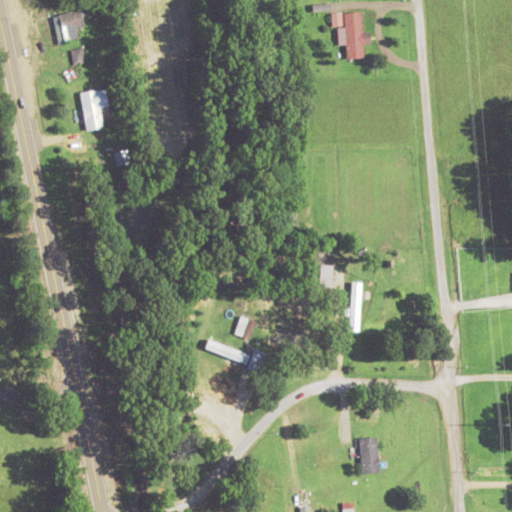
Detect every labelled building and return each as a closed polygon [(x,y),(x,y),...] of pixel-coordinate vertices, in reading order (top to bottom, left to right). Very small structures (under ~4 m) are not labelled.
[(76,26),(84,25),(81,9),(54,14),(58,42),(78,38),(76,26)] [(364,56),(361,11),(342,12),(331,13),(332,26),(338,25),(339,43),(346,42),(347,57),(364,56)] [(82,61),(82,49),(73,49),(73,61),(82,61)] [(80,91),(85,130),(103,128),(101,106),(108,106),(106,87),(80,91)] [(332,263),(319,263),(319,286),(332,286),(332,263)] [(360,281),(350,281),(350,329),(360,329),(360,281)] [(240,352),(209,338),(205,346),(236,360),(240,352)] [(267,352),(254,347),(247,366),(260,371),(267,352)] [(361,472),(378,472),(378,436),(361,436),(361,472)]
